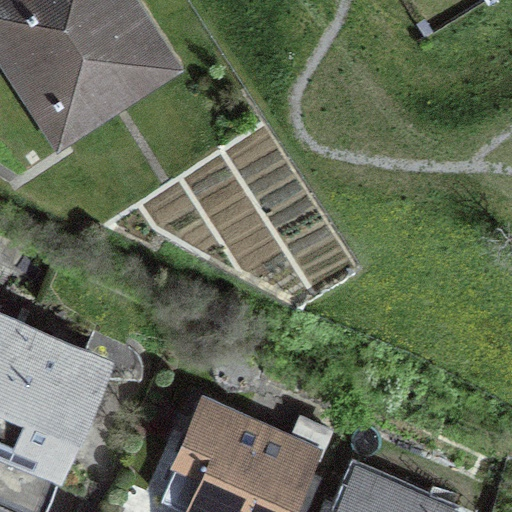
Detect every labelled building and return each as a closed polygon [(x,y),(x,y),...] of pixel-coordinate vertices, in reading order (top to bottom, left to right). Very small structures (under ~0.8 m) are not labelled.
[(25,0),(29,6),(0,24),(0,42),(29,86),(38,80),(70,128),(109,103),(103,92),(163,53),(128,0),(25,0)] [(0,373),(21,325),(0,315),(0,373)] [(21,325),(0,373),(0,496),(33,510),(100,359),(21,325)] [(283,511),(310,452),(201,404),(161,496),(197,511),(283,511)] [(441,511),(355,474),(337,511),(441,511)]
